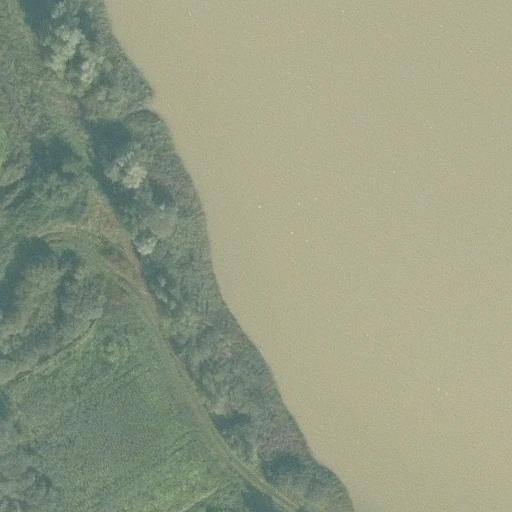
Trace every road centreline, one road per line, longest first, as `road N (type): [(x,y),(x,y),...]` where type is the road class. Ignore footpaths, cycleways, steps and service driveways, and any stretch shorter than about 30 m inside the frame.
road 1 (track): [(292,511),(216,443),(192,406),(135,270),(101,239)]
road 2 (track): [(63,115),(100,211),(101,239)]
road 3 (track): [(101,239),(75,230),(37,240),(0,291)]
